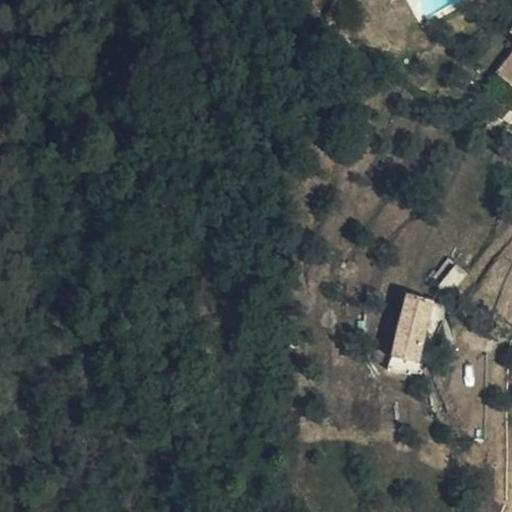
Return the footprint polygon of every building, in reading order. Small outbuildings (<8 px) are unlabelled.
[(511,86),(511,55),(496,74),(511,86)] [(511,110),(511,109),(511,86),(496,74),(485,87),(511,110)] [(405,296),(391,357),(417,363),(432,302),(405,296)] [(386,332),(396,334),(402,308),(392,305),(386,332)] [(417,363),(391,357),(386,371),(408,375),(409,373),(420,374),(422,365),(417,363)]
